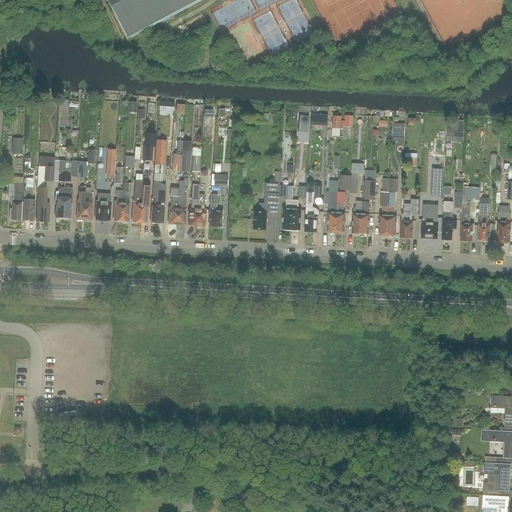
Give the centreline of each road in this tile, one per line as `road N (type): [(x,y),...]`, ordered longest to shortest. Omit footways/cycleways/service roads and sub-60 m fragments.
road 1 (residential): [(511,265),(0,237)]
road 2 (secondary): [(97,283),(511,305)]
road 3 (unclassified): [(274,511),(168,464),(32,473)]
road 4 (unclassified): [(0,326),(35,340),(32,473)]
